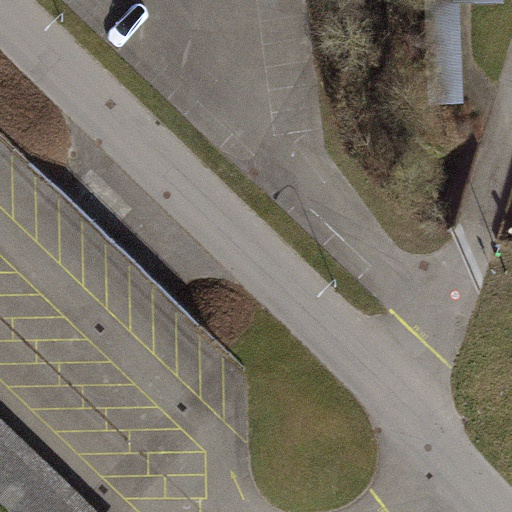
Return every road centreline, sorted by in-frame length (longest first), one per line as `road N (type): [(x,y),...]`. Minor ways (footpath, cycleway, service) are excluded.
road 1 (residential): [(0,5),(389,395)]
road 2 (residential): [(492,166),(443,306),(389,395)]
road 3 (residential): [(389,395),(487,511)]
